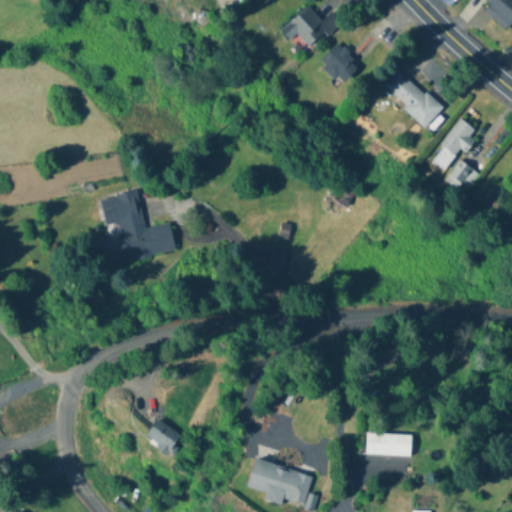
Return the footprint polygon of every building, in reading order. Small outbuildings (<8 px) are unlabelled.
[(511,24),(511,0),(492,0),(482,11),(505,32),(511,24)] [(301,53),(339,24),(331,13),(320,22),(308,7),(281,28),(301,53)] [(329,82),(354,75),(346,45),(321,52),(329,82)] [(425,127),(442,108),(398,70),(381,89),(425,127)] [(477,136),(462,120),(438,141),(453,158),(477,136)] [(444,180),(462,194),(478,174),(459,160),(444,180)] [(344,200),(348,189),(341,187),(339,193),(341,193),(339,199),(344,200)] [(169,223),(143,228),(137,192),(100,198),(105,225),(116,224),(122,261),(174,252),(169,223)] [(281,279),(286,251),(271,248),(267,276),(281,279)] [(166,455),(181,440),(161,420),(146,434),(166,455)] [(365,455),(410,457),(411,435),(366,433),(365,455)] [(312,474),(254,461),(248,490),(267,494),(265,501),(303,510),(312,474)]
